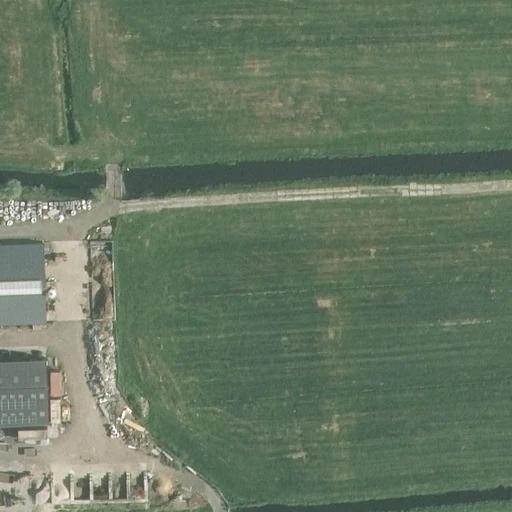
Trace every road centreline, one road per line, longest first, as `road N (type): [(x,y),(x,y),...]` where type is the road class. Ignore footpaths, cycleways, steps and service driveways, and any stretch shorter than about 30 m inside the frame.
road 1 (track): [(111,164),(108,211),(60,230),(70,397),(118,411),(218,498),(219,511)]
road 2 (track): [(511,187),(108,211)]
